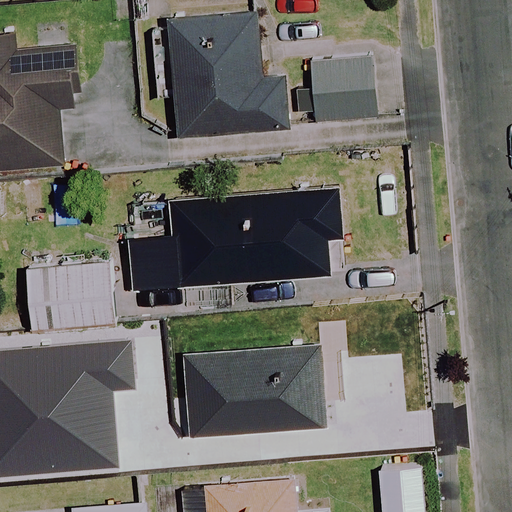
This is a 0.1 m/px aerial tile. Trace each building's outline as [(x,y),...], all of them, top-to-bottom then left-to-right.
[(290,123),(283,61),(270,62),(264,7),(154,19),(162,97),(182,95),(186,135),(290,123)] [(0,172),(70,166),(65,111),(88,108),(81,34),(0,41),(0,172)] [(314,57),(321,120),(403,111),(396,48),(314,57)] [(138,287),(340,272),(338,236),(352,235),(348,184),(174,197),(177,234),(134,237),(138,287)] [(120,320),(115,258),(32,265),(37,327),(120,320)] [(329,340),(189,351),(192,386),(160,388),(164,439),(336,426),(329,340)] [(83,472),(80,426),(20,430),(23,475),(83,472)] [(305,511),(302,474),(189,486),(191,511),(305,511)] [(153,511),(152,501),(79,507),(79,511),(153,511)]
